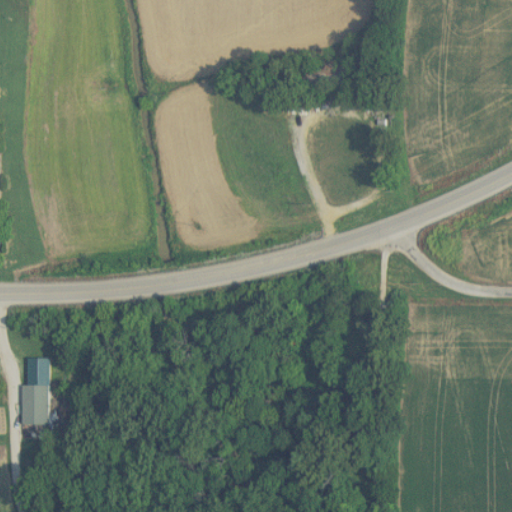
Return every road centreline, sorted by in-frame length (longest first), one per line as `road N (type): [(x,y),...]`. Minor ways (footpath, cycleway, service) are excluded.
road 1 (secondary): [(511,169),(388,228),(172,276)]
road 2 (secondary): [(172,276),(0,294)]
road 3 (residential): [(398,223),(444,273),(468,285),(511,287)]
